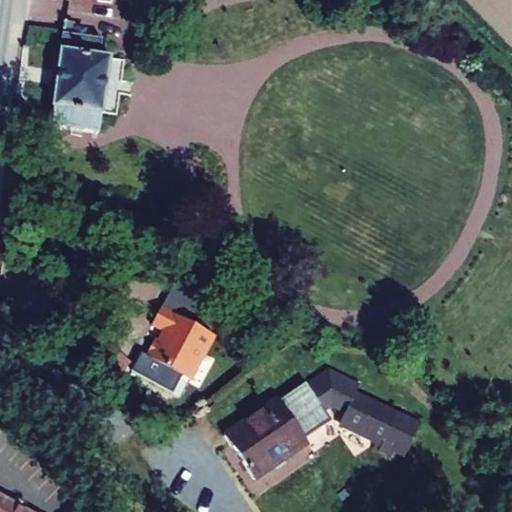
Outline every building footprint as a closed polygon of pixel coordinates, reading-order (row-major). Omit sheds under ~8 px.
[(73,26),(73,33),(93,35),(93,29),(73,26)] [(73,33),(59,125),(107,132),(118,56),(108,55),(111,38),(93,35),(73,33)] [(211,337),(159,309),(149,328),(164,335),(159,344),(156,342),(147,359),(184,379),(190,377),(211,337)] [(354,385),(324,370),(278,403),(276,401),(223,438),(253,481),(307,444),(303,439),(329,421),(322,410),(327,406),(340,413),(335,423),(372,442),(369,449),(381,455),(387,443),(393,446),(400,443),(404,434),(402,427),(396,424),(399,419),(349,395),(354,385)] [(0,511),(92,511),(36,511),(0,492),(0,511)]
